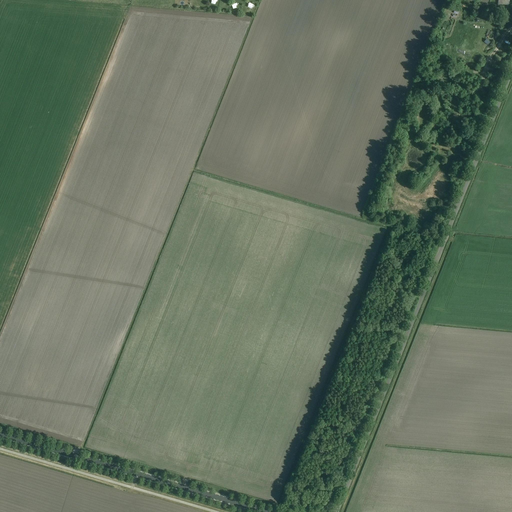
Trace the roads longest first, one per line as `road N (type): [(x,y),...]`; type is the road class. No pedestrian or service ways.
road 1 (unclassified): [(336,511),(511,70)]
road 2 (tertiary): [(260,511),(0,434)]
road 3 (track): [(464,96),(423,97),(420,129),(442,148),(464,139),(462,99)]
